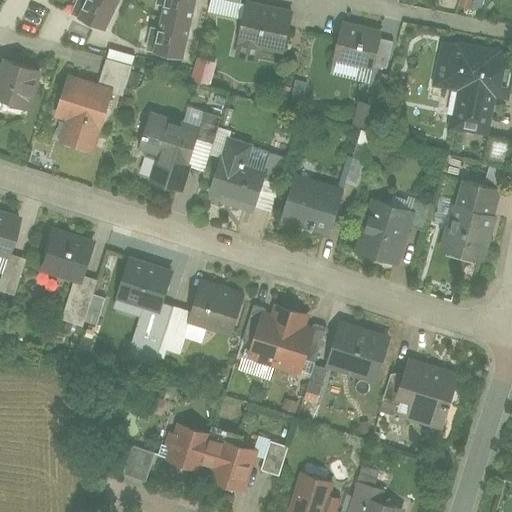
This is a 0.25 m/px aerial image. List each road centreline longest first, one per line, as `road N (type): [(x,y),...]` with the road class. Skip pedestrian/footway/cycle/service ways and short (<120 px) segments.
road 1 (residential): [(504,329),(0,174)]
road 2 (residential): [(504,329),(454,511)]
road 3 (residential): [(376,0),(511,32)]
